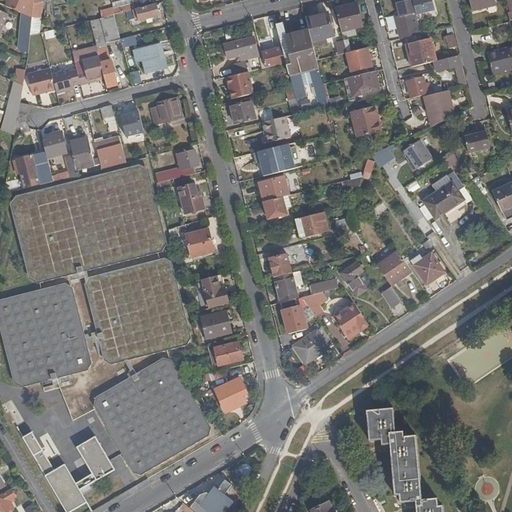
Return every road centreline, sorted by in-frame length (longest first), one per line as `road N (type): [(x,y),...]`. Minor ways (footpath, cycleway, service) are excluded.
road 1 (residential): [(197,76),(279,409)]
road 2 (residential): [(511,252),(279,409)]
road 3 (residential): [(279,409),(117,511)]
road 4 (residential): [(63,110),(197,76)]
